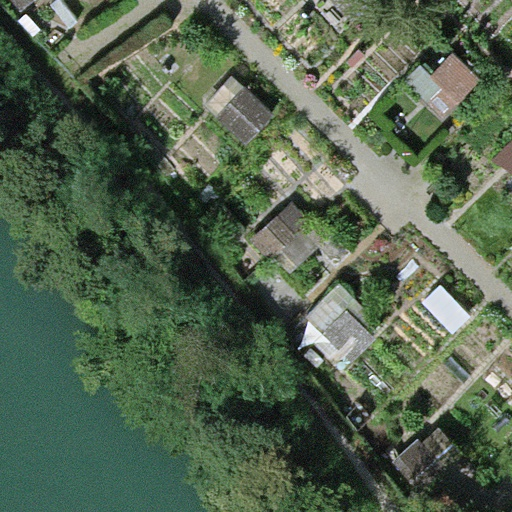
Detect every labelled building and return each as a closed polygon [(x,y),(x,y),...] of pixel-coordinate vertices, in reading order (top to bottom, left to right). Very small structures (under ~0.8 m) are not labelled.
[(13,0),(19,8),(31,0),(13,0)] [(337,0),(356,21),(378,0),(337,0)] [(446,116),(477,81),(453,60),(435,81),(420,68),(408,82),(446,116)] [(250,139),(270,116),(232,81),(211,103),(250,139)] [(511,147),(500,159),(511,170),(511,168),(511,147)] [(323,240),(292,206),(256,238),(269,253),(275,248),(292,267),(323,240)] [(344,368),(371,341),(346,316),(319,343),(344,368)] [(422,439),(396,462),(427,497),(453,474),(422,439)]
